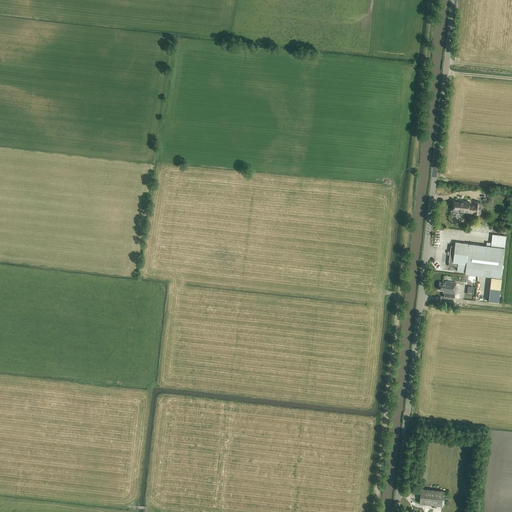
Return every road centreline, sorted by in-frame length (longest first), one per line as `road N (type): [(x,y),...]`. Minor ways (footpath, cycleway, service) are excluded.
road 1 (tertiary): [(398,511),(455,0)]
road 2 (track): [(424,63),(373,511)]
